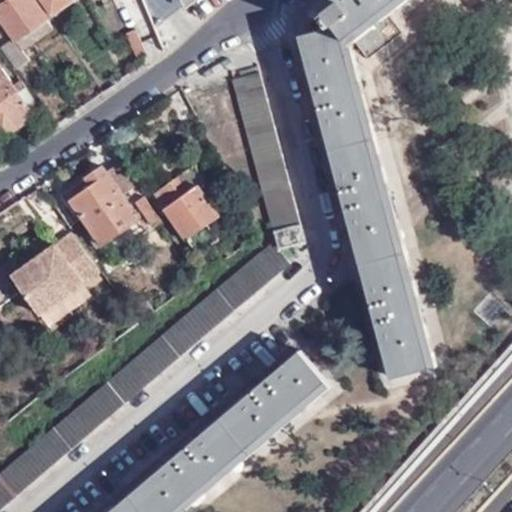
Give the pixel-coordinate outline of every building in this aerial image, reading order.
[(18,40),(46,20),(32,0),(6,0),(0,4),(0,21),(15,42),(18,40)] [(40,0),(52,17),(74,2),(72,0),(40,0)] [(330,0),(326,4),(330,9),(324,13),(334,25),(301,34),(393,377),(433,367),(344,41),(397,0),(330,0)] [(53,30),(46,20),(18,40),(25,49),(53,30)] [(131,34),(142,57),(148,55),(138,30),(131,34)] [(25,49),(18,40),(15,42),(5,50),(19,69),(31,59),(25,49)] [(36,116),(30,107),(19,93),(27,87),(22,79),(14,85),(0,64),(0,132),(2,135),(10,134),(36,116)] [(234,79),(275,229),(302,224),(261,71),(234,79)] [(30,107),(37,102),(27,87),(19,93),(30,107)] [(194,163),(178,175),(190,191),(206,180),(194,163)] [(97,248),(140,218),(123,192),(134,185),(118,164),(109,171),(104,165),(85,178),(91,185),(72,198),(94,231),(88,235),(97,248)] [(190,191),(178,175),(155,192),(199,252),(220,236),(210,221),(227,209),(206,180),(190,191)] [(156,209),(144,193),(137,198),(148,214),(156,209)] [(247,213),(239,197),(233,200),(243,216),(247,213)] [(156,209),(148,214),(154,222),(161,216),(156,209)] [(101,272),(74,232),(12,275),(39,316),(101,272)] [(145,349),(0,472),(0,509),(291,262),(273,241),(145,349)] [(172,511),(329,379),(302,348),(109,511),(172,511)]
